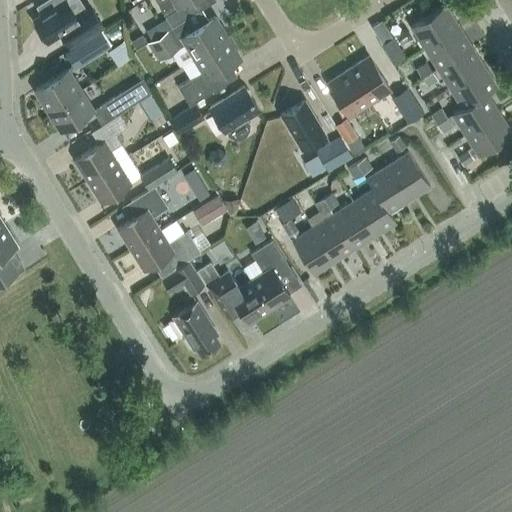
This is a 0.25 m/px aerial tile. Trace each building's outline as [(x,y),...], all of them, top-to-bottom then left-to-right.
[(42,13),(33,19),(47,41),(61,32),(69,45),(77,40),(102,24),(89,3),(84,6),(80,0),(45,0),(37,5),(42,13)] [(187,0),(166,0),(158,5),(171,26),(185,17),(192,13),(185,2),(187,0)] [(411,25),(424,46),(458,24),(445,3),(411,25)] [(193,29),(185,17),(171,26),(150,40),(161,57),(185,42),(194,57),(227,36),(214,15),(193,29)] [(424,46),(437,66),(471,44),(458,24),(424,46)] [(395,35),(401,43),(411,36),(406,28),(395,35)] [(110,45),(100,29),(65,51),(75,67),(110,45)] [(147,40),(142,33),(131,40),(135,47),(147,40)] [(241,57),(227,36),(194,57),(202,70),(178,85),(190,104),(224,83),(217,72),(241,57)] [(128,52),(127,37),(108,49),(117,64),(130,56),(128,52)] [(382,43),(395,64),(405,57),(392,37),(382,43)] [(450,86),(484,64),(471,44),(437,66),(450,86)] [(369,55),(348,68),(370,102),(390,88),(369,55)] [(432,69),(426,61),(416,67),(422,75),(432,69)] [(450,86),(463,106),(487,91),(487,92),(497,85),(484,64),(450,86)] [(35,88),(49,109),(80,89),(67,68),(35,88)] [(370,102),(348,68),(328,82),(349,115),(370,102)] [(437,78),(432,69),(422,75),(427,84),(437,78)] [(248,122),(246,117),(259,109),(244,85),(210,106),(225,130),(226,130),(229,134),(234,137),(241,137),(246,134),(249,128),(248,122)] [(407,86),(391,96),(406,120),(423,110),(407,86)] [(62,130),(93,110),(92,108),(80,89),(49,109),(62,130)] [(93,110),(101,123),(130,104),(122,90),(92,108),(93,110)] [(487,92),(487,91),(463,106),(452,112),(466,133),(500,111),(487,92)] [(301,148),(325,133),(305,99),(281,113),(301,148)] [(171,118),(180,131),(203,117),(195,103),(171,118)] [(432,113),(437,122),(447,116),(442,107),(432,113)] [(511,132),(511,131),(500,111),(466,133),(479,154),(511,132)] [(121,142),(115,133),(127,125),(119,113),(91,131),(99,143),(75,159),(87,179),(118,160),(110,148),(121,142)] [(358,134),(345,115),(333,123),(346,142),(358,134)] [(452,124),(447,116),(437,122),(442,130),(452,124)] [(316,148),(327,168),(351,155),(340,134),(316,148)] [(390,140),(396,151),(404,145),(398,135),(390,140)] [(473,157),(468,149),(458,155),(463,164),(473,157)] [(408,150),(387,163),(409,198),(430,185),(408,150)] [(138,174),(147,188),(177,169),(168,156),(138,174)] [(363,172),(371,166),(365,156),(356,162),(363,172)] [(131,181),(118,160),(87,179),(101,201),(131,181)] [(354,177),(363,172),(356,162),(348,167),(354,177)] [(389,211),(389,210),(409,198),(387,163),(366,177),(373,187),(389,211)] [(194,167),(184,174),(191,186),(201,180),(194,167)] [(389,210),(389,211),(373,187),(366,177),(347,189),(353,199),(375,234),(396,220),(389,210)] [(130,247),(160,228),(153,216),(168,206),(155,185),(131,200),(139,213),(117,227),(130,247)] [(227,206),(218,191),(192,207),(201,222),(227,206)] [(332,192),(323,197),(330,207),(338,202),(332,192)] [(239,203),(238,195),(224,196),(230,211),(234,210),(239,203)] [(292,197),(274,208),(280,218),(298,207),(292,197)] [(321,212),(330,207),(323,197),(315,202),(321,212)] [(353,199),(333,212),(355,247),(375,234),(353,199)] [(334,259),(355,247),(333,212),(313,225),(334,259)] [(300,233),(291,218),(282,223),(292,238),(300,233)] [(0,281),(18,270),(6,251),(18,244),(5,223),(0,226),(0,281)] [(313,225),(300,233),(292,238),(314,273),(334,259),(313,225)] [(165,254),(174,267),(189,258),(200,250),(187,229),(169,241),(160,228),(130,247),(143,268),(165,254)] [(290,265),(272,238),(251,252),(263,270),(251,278),(270,309),(291,295),(277,273),(290,265)] [(170,292),(183,283),(189,292),(204,281),(189,258),(174,267),(160,276),(170,292)] [(239,286),(228,269),(220,274),(211,260),(197,269),(227,315),(240,307),(249,322),(270,309),(251,278),(239,286)] [(186,336),(184,338),(189,346),(192,344),(194,348),(196,346),(201,353),(220,341),(215,334),(218,333),(197,301),(174,316),(186,336)]
